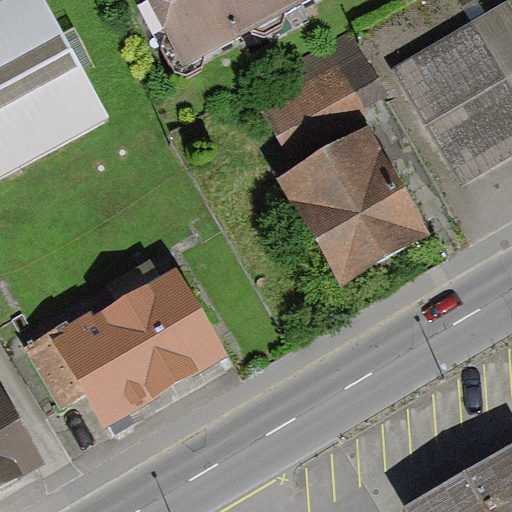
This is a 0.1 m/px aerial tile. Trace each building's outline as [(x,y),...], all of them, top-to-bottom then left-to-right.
[(0,185),(111,126),(42,0),(15,0),(0,8),(0,185)] [(138,0),(182,82),(339,0),(138,0)] [(511,7),(511,5),(474,26),(511,90),(511,7)] [(395,72),(463,188),(511,159),(511,90),(474,26),(395,72)] [(303,94),(265,116),(290,158),(391,98),(351,31),(288,68),(303,94)] [(278,190),(342,299),(433,246),(370,137),(278,190)] [(84,406),(103,437),(226,364),(176,279),(162,288),(150,268),(109,292),(120,312),(96,326),(92,319),(26,357),(62,418),(84,406)] [(0,494),(41,470),(0,401),(0,494)] [(511,511),(511,457),(418,511),(511,511)]
